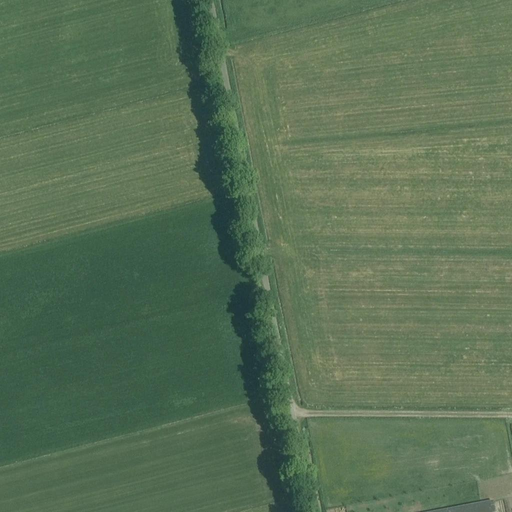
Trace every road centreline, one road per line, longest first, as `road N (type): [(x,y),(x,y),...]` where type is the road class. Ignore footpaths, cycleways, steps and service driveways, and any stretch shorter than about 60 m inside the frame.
road 1 (unclassified): [(311,511),(210,0)]
road 2 (track): [(292,413),(511,415)]
